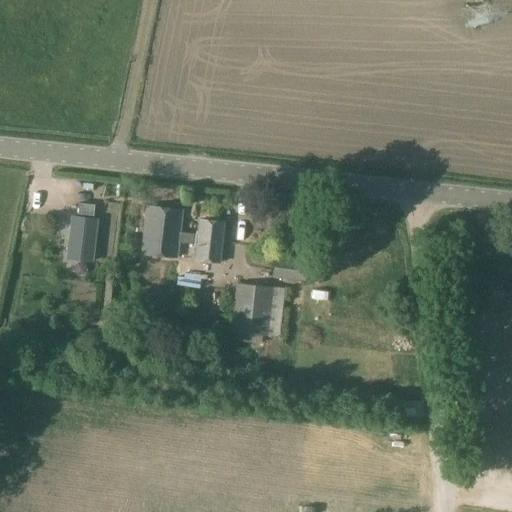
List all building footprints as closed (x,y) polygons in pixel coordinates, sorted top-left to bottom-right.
[(79,204),(78,214),(93,216),(94,206),(79,204)] [(198,234),(180,232),(182,210),(146,206),(140,254),(176,259),(178,243),(197,245),(195,259),(218,262),(222,223),(199,221),(198,234)] [(73,217),(69,260),(93,262),(97,219),(73,217)] [(277,259),(275,277),(302,280),(304,262),(277,259)] [(229,332),(262,336),(279,338),(285,288),(235,282),(229,332)] [(511,467),(511,313),(493,312),(484,466),(511,467)]
